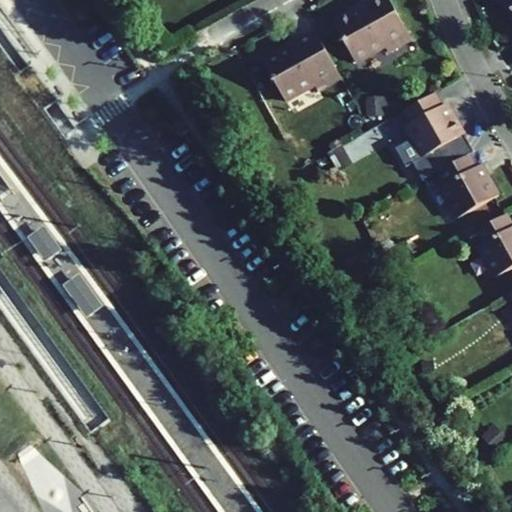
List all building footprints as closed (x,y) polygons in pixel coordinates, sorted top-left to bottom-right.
[(411,39),(389,0),(372,0),(361,6),(364,11),(353,17),(351,12),(333,22),(355,63),(384,47),(387,52),(411,39)] [(503,1),(511,16),(511,0),(504,0),(505,0),(503,1)] [(340,78),(315,32),(291,45),(294,49),(283,55),(280,51),(263,61),(285,102),(314,86),(317,91),(340,78)] [(441,107),(434,94),(403,111),(411,124),(406,126),(423,157),(414,163),(421,176),(472,148),(454,115),(452,115),(446,104),(441,107)] [(367,101),(368,117),(387,115),(386,99),(367,101)] [(360,138),(368,153),(383,144),(375,130),(360,138)] [(474,152),(472,148),(421,176),(423,180),(437,172),(468,155),(474,152)] [(440,188),(457,219),(499,195),(480,165),(475,168),(468,155),(437,172),(445,185),(440,188)] [(477,247),(494,278),(511,268),(511,227),(505,215),(474,232),(481,245),(477,247)] [(26,237),(45,261),(59,251),(40,226),(26,237)] [(77,274),(61,285),(85,319),(101,308),(77,274)]
